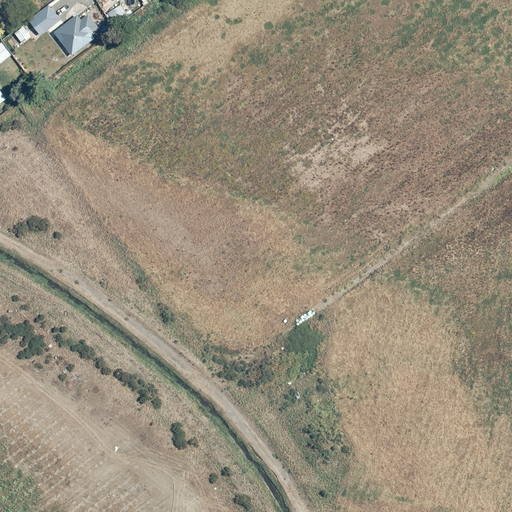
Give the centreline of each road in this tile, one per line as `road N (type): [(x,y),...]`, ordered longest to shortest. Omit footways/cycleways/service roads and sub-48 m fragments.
road 1 (unknown): [(511,145),(477,312),(460,322),(332,301),(266,280),(145,112)]
road 2 (unknown): [(399,0),(320,367),(304,404),(264,425),(152,434)]
road 3 (unknown): [(0,224),(293,0)]
road 4 (unknown): [(150,511),(152,434),(143,394),(0,204)]
road 5 (unknown): [(152,434),(88,434),(0,349)]
